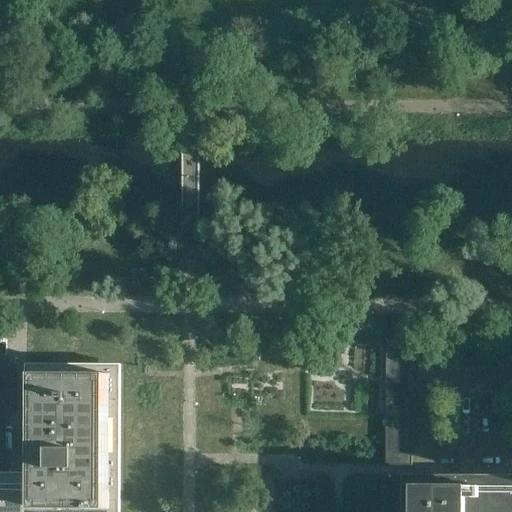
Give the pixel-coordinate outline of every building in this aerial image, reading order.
[(414,366),(414,340),(386,340),(386,375),(412,375),(412,366),(414,366)] [(426,366),(426,340),(414,340),(414,366),(426,366)] [(438,366),(438,340),(426,340),(426,366),(438,366)] [(450,366),(450,340),(438,340),(438,366),(450,366)] [(462,366),(462,340),(450,340),(450,366),(462,366)] [(474,366),(474,341),(462,340),(462,366),(474,366)] [(499,366),(499,351),(486,351),(486,341),(474,341),(474,366),(499,366)] [(499,351),(499,341),(486,341),(486,351),(499,351)] [(120,511),(121,365),(26,364),(26,473),(0,472),(0,511),(120,511)] [(412,388),(412,375),(386,375),(386,388),(412,388)] [(412,401),(412,388),(386,388),(386,401),(412,401)] [(412,414),(412,401),(386,401),(386,414),(412,414)] [(412,427),(412,414),(386,414),(386,427),(412,427)] [(412,439),(412,427),(386,427),(386,439),(412,439)] [(412,452),(412,439),(386,439),(386,452),(412,452)] [(412,466),(412,452),(386,452),(386,466),(412,466)] [(511,511),(511,475),(402,475),(402,511),(511,511)]
